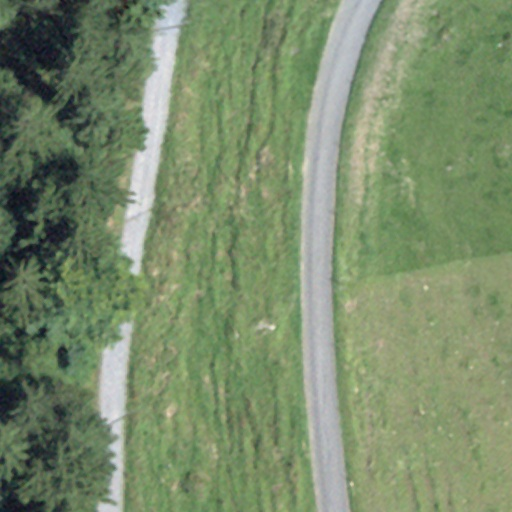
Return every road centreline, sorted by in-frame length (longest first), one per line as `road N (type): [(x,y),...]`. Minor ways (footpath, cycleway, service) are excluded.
road 1 (unclassified): [(337,511),(321,246),(325,160),(334,91),(365,0)]
road 2 (track): [(183,0),(125,511)]
